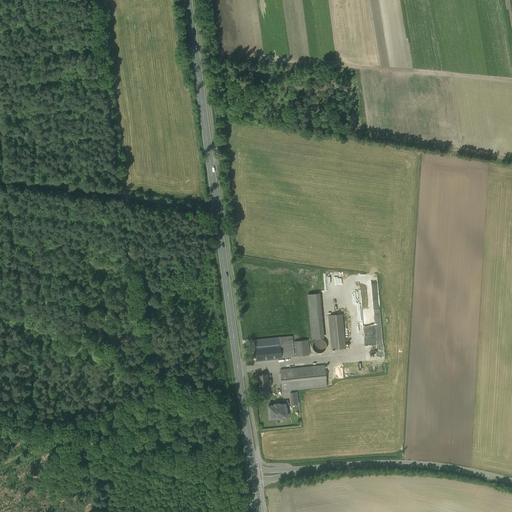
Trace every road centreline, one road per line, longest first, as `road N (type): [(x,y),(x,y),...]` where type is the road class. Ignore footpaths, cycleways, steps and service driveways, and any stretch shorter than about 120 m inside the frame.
road 1 (primary): [(252,475),(188,0)]
road 2 (track): [(0,420),(237,486),(252,475)]
road 3 (tertiary): [(511,481),(399,463),(252,475)]
road 4 (track): [(172,203),(0,184)]
road 5 (track): [(0,186),(22,332)]
